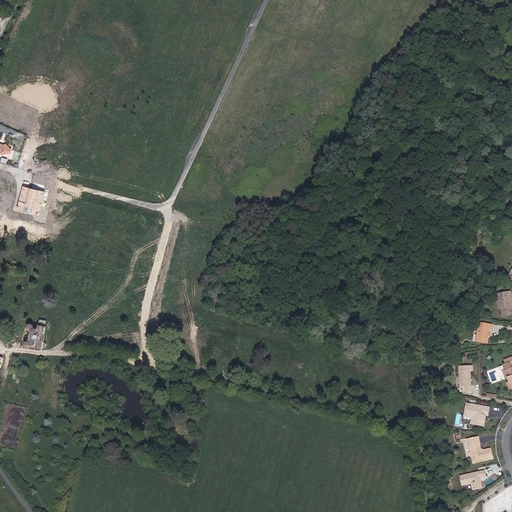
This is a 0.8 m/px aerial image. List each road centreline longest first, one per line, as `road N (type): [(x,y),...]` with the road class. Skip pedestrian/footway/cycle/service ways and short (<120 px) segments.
road 1 (track): [(429,511),(416,445),(393,423),(156,364),(108,354),(44,355),(0,341)]
road 2 (unclassified): [(266,0),(174,193),(156,206),(39,181)]
